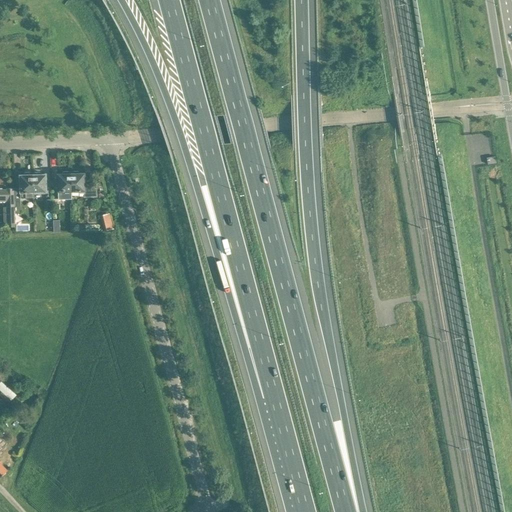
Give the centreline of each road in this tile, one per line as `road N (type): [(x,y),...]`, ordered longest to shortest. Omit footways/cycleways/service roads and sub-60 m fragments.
road 1 (motorway): [(345,511),(206,0)]
road 2 (motorway): [(350,511),(344,420),(307,206),(299,0)]
road 3 (unclassified): [(199,511),(206,494),(108,138),(0,142)]
road 4 (motorway): [(118,0),(151,63),(274,399)]
road 5 (motorway): [(164,0),(274,399)]
road 6 (secondary): [(488,0),(511,132)]
